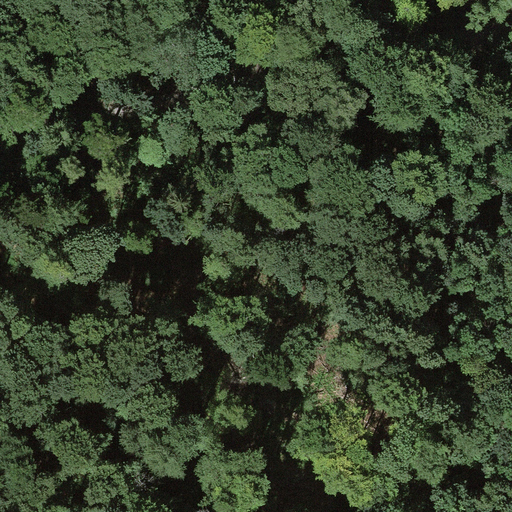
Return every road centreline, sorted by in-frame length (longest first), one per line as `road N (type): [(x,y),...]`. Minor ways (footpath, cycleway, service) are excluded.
road 1 (track): [(0,133),(511,29)]
road 2 (track): [(511,418),(434,472),(346,511)]
